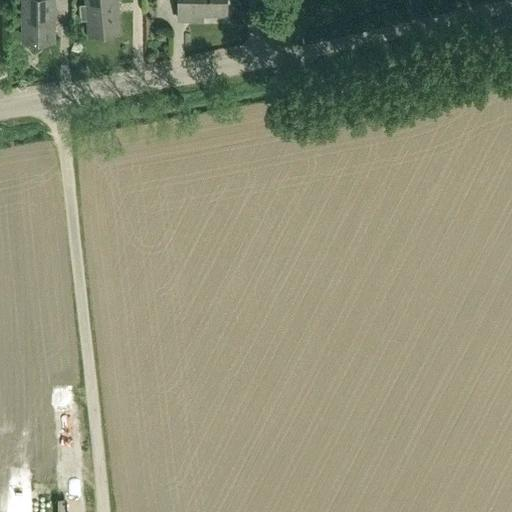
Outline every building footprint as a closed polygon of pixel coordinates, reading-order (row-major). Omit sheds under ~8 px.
[(53,0),(23,0),(24,42),(54,42),(53,0)] [(89,36),(120,33),(117,0),(86,0),(86,3),(79,4),(80,20),(88,19),(89,36)] [(226,0),(179,0),(179,20),(192,20),(192,14),(226,14),(226,0)] [(65,386),(50,387),(51,409),(67,408),(65,386)] [(54,462),(55,474),(72,473),(71,461),(54,462)]
